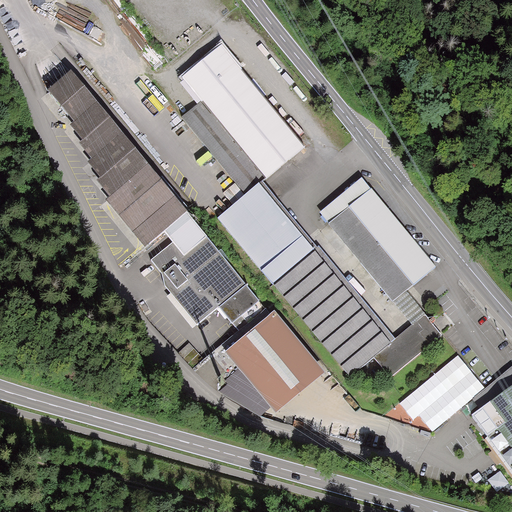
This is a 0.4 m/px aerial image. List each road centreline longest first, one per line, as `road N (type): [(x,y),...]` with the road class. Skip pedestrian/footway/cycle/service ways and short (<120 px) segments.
road 1 (unclassified): [(0,38),(147,311),(189,366),(263,413),(425,456),(463,423),(451,407)]
road 2 (primary): [(0,388),(433,511)]
road 3 (secondary): [(252,0),(511,316)]
road 4 (track): [(214,511),(0,451)]
